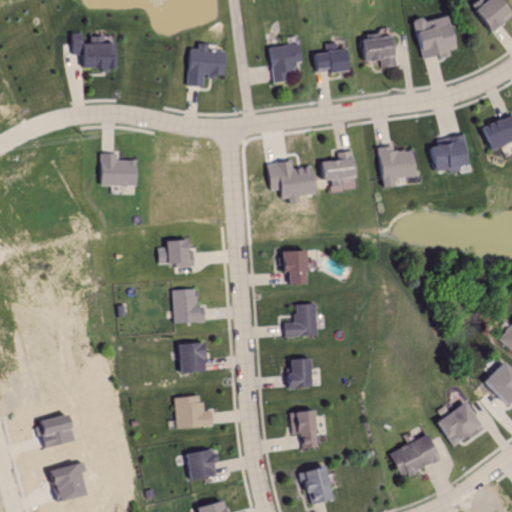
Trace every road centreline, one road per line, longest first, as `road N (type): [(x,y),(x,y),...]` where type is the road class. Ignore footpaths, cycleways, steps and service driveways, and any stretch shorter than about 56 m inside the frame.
road 1 (residential): [(71,114),(226,129),(474,91),(511,63)]
road 2 (residential): [(226,129),(249,429),(270,511)]
